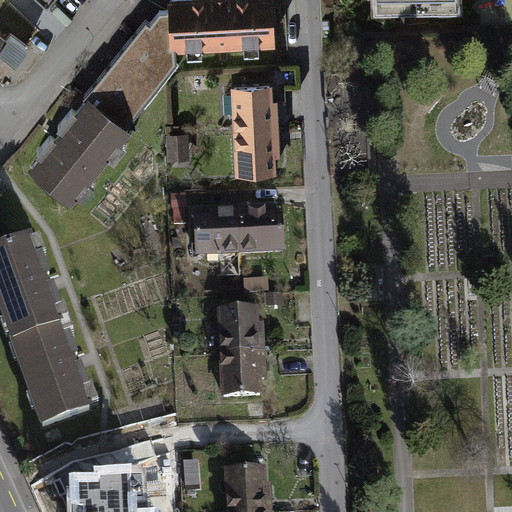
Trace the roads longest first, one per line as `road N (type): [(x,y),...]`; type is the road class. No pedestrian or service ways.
road 1 (residential): [(306,0),(333,511)]
road 2 (residential): [(0,138),(109,0)]
